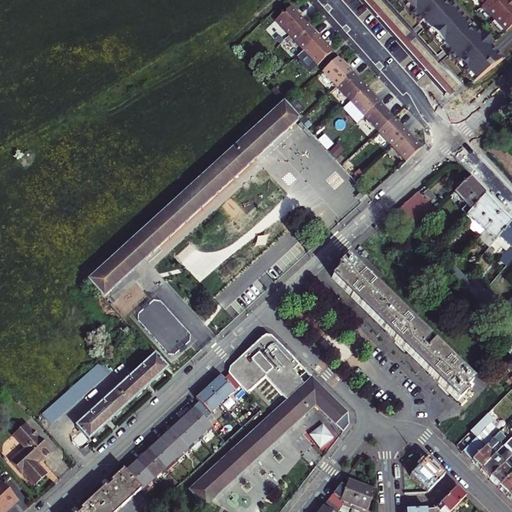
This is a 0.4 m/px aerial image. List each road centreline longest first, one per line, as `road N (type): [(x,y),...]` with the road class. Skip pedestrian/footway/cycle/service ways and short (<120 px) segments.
road 1 (residential): [(45,511),(264,310)]
road 2 (residential): [(264,310),(452,136)]
road 3 (tertiary): [(452,136),(334,0)]
road 4 (residential): [(264,310),(371,418)]
road 5 (residential): [(387,427),(425,435),(503,511)]
